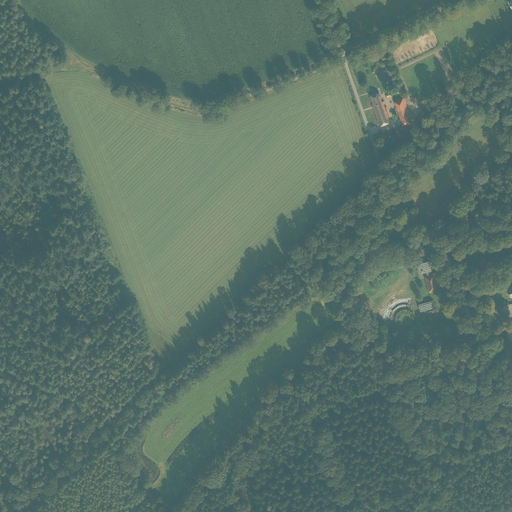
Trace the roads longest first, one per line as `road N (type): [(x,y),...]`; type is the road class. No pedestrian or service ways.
road 1 (track): [(343,61),(208,108),(77,66),(0,78)]
road 2 (unclassified): [(511,338),(393,198),(340,52)]
road 3 (track): [(0,364),(74,399),(165,511)]
